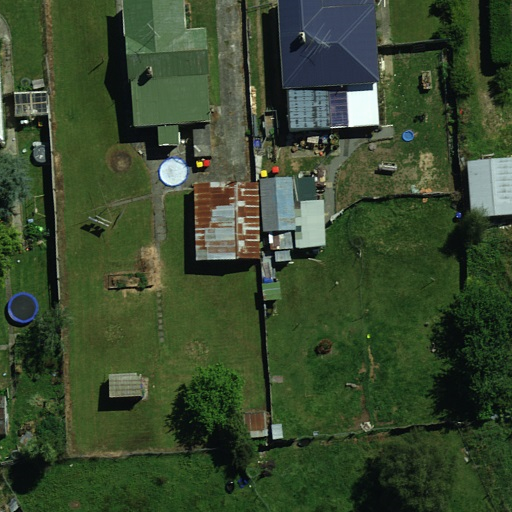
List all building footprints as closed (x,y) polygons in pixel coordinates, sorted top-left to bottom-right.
[(182,136),(209,135),(205,38),(182,39),(179,0),(146,0),(123,1),(128,139),(155,137),(156,158),(183,157),(182,136)] [(329,100),(382,97),(375,0),(325,0),(278,3),(287,139),(332,136),(329,100)] [(511,158),(463,164),(469,229),(511,224),(511,158)] [(258,182),(259,242),(322,241),(321,181),(258,182)] [(259,242),(258,182),(192,183),(194,269),(259,268),(259,242)]
